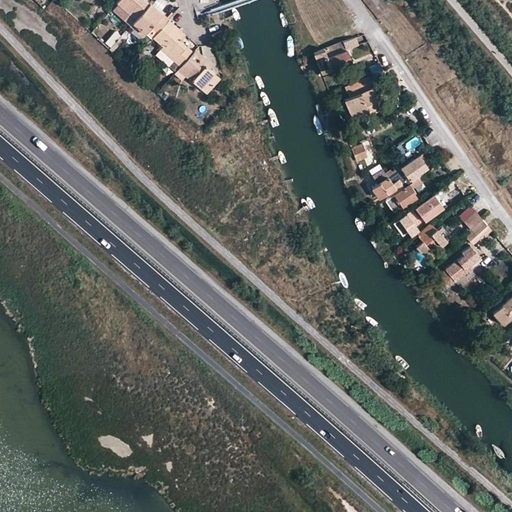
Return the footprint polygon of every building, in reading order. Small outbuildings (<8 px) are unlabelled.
[(136,0),(136,1),(134,0),(116,0),(115,2),(124,9),(127,6),(137,15),(149,2),(146,0),(136,0)] [(164,0),(156,0),(153,4),(162,13),(170,5),(164,0)] [(167,18),(149,2),(137,15),(134,19),(132,21),(144,31),(150,25),(156,31),(167,18)] [(127,6),(124,9),(134,19),(137,15),(127,6)] [(156,31),(152,36),(162,45),(161,47),(180,65),(192,51),(179,40),(184,33),(167,18),(156,31)] [(156,31),(150,25),(144,31),(151,37),(152,36),(156,31)] [(221,30),(212,36),(215,41),(224,35),(221,30)] [(111,48),(122,36),(116,31),(106,43),(111,48)] [(184,33),(179,40),(192,51),(195,48),(197,45),(184,33)] [(353,36),(341,40),(344,48),(355,44),(353,36)] [(313,52),(321,71),(349,59),(344,48),(341,40),(313,52)] [(214,72),(209,67),(200,60),(204,56),(195,48),(192,51),(180,65),(178,68),(200,88),(214,72)] [(209,67),(212,63),(204,56),(200,60),(209,67)] [(368,66),(371,72),(381,68),(378,62),(368,66)] [(200,88),(205,92),(219,76),(214,72),(200,88)] [(352,118),(380,105),(371,86),(368,87),(363,77),(343,86),(348,96),(343,98),(352,118)] [(351,147),(356,160),(368,155),(363,143),(351,147)] [(392,193),(397,190),(417,177),(419,175),(417,172),(426,166),(418,154),(400,166),(401,167),(387,176),(391,181),(396,178),(398,183),(384,192),(387,197),(392,193)] [(368,169),(371,174),(381,167),(379,162),(368,169)] [(400,166),(398,162),(383,171),(387,176),(401,167),(400,166)] [(381,167),(371,174),(376,182),(370,186),(377,196),(384,192),(398,183),(396,178),(391,181),(387,176),(383,171),(381,167)] [(417,177),(397,190),(392,193),(393,195),(386,200),(393,211),(415,196),(413,191),(414,190),(411,187),(419,181),(417,177)] [(440,206),(431,193),(414,206),(423,218),(440,206)] [(393,221),(402,233),(420,220),(411,208),(393,221)] [(481,218),(474,209),(463,221),(469,228),(481,218)] [(469,228),(481,240),(491,230),(481,218),(469,228)] [(429,222),(416,234),(421,240),(416,245),(422,252),(428,255),(445,239),(429,222)] [(469,228),(463,234),(474,246),(481,240),(469,228)] [(453,279),(454,280),(475,263),(480,258),(468,244),(460,251),(461,254),(445,267),(445,269),(440,272),(440,274),(445,281),(447,282),(449,282),(453,279)] [(511,293),(492,311),(502,323),(511,313),(511,293)]
